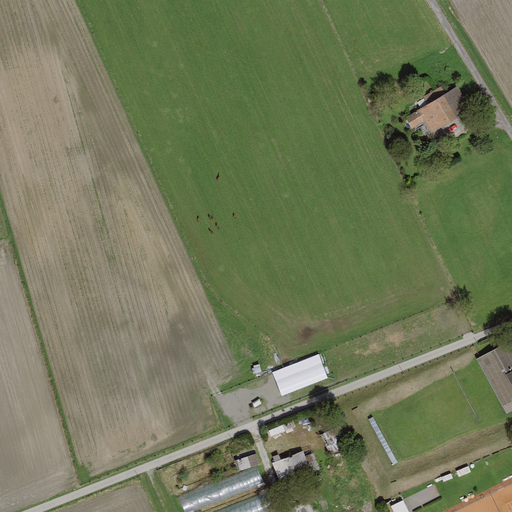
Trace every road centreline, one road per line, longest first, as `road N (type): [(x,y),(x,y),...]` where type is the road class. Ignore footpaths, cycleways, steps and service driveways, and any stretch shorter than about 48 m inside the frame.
road 1 (unclassified): [(41,511),(511,326)]
road 2 (unclassified): [(433,0),(511,129)]
